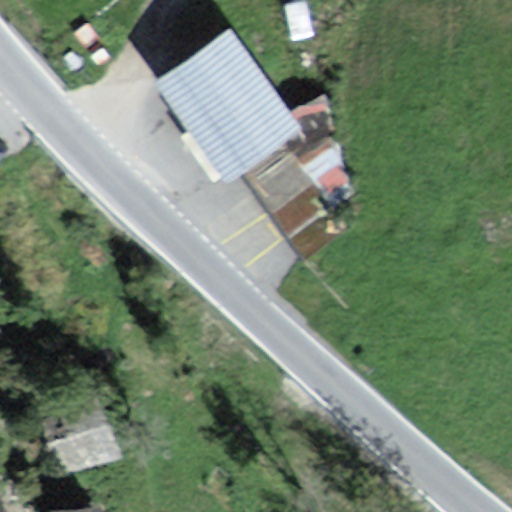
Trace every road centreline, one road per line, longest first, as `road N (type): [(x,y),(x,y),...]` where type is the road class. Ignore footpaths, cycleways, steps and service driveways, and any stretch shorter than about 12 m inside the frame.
road 1 (tertiary): [(477,511),(171,246),(0,67)]
road 2 (track): [(85,161),(165,0)]
